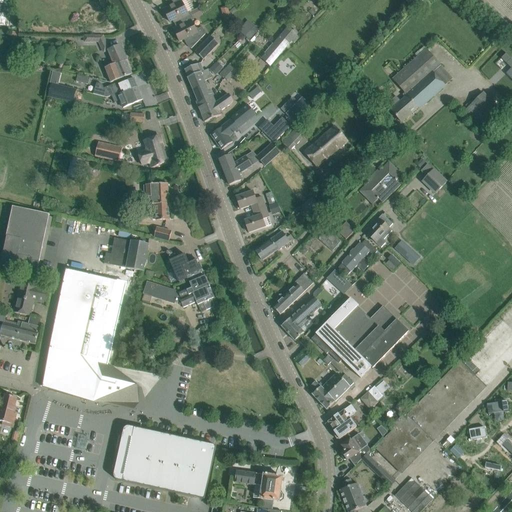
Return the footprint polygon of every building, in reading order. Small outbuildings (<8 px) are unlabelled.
[(197,17),(194,10),(188,14),(181,1),(182,0),(170,0),(173,2),(174,5),(163,10),(170,23),(173,21),(174,23),(176,28),(191,20),(197,17)] [(192,49),(206,34),(202,27),(196,30),(191,20),(176,28),(173,30),(180,42),(185,40),(187,45),(192,49)] [(269,49),(278,57),(297,35),(288,27),(269,49)] [(253,30),(246,38),(251,42),(258,35),(253,30)] [(209,36),(194,52),(202,59),(217,44),(209,36)] [(114,65),(105,69),(106,71),(109,79),(111,83),(116,81),(123,78),(132,74),(126,60),(120,46),(111,50),(110,50),(108,51),(109,51),(114,65)] [(445,86),(453,79),(426,49),(392,79),(405,94),(403,95),(405,98),(401,102),(396,97),(390,102),(395,107),(391,110),(401,123),(418,108),(419,109),(445,86)] [(511,60),(505,55),(500,60),(511,70),(506,75),(511,80),(511,60)] [(218,63),(209,71),(216,77),(224,70),(218,63)] [(209,70),(204,72),(201,64),(185,70),(188,78),(193,92),(206,86),(204,82),(213,78),(209,70)] [(229,65),(220,75),(227,81),(236,71),(229,65)] [(90,79),(78,76),(76,82),(88,85),(90,79)] [(124,92),(125,93),(137,87),(138,87),(134,79),(119,85),(118,83),(104,89),(102,85),(97,83),(94,95),(108,98),(112,96),(123,91),(124,92)] [(50,84),(47,97),(71,103),(74,90),(50,84)] [(216,104),(210,91),(208,92),(206,86),(193,92),(196,97),(198,102),(197,103),(200,111),(216,105),(216,104)] [(123,91),(112,96),(115,103),(120,100),(123,108),(130,105),(133,104),(143,100),(137,87),(125,93),(124,92),(123,91)] [(481,126),(498,109),(483,93),(465,111),(481,126)] [(230,95),(216,104),(216,105),(200,111),(205,122),(221,115),(220,112),(231,105),(234,101),(230,95)] [(288,103),(282,109),(293,121),(309,105),(302,98),(298,103),(293,108),(288,103)] [(221,128),(211,136),(221,151),(232,143),(228,137),(233,133),(234,134),(237,131),(238,132),(238,131),(237,130),(239,129),(256,116),(255,116),(248,107),(248,106),(231,119),(232,119),(233,120),(222,128),(221,128)] [(144,123),(145,115),(131,113),(130,122),(144,123)] [(274,127),(266,136),(274,143),(290,126),(282,118),(274,126),(274,127)] [(317,168),(348,142),(335,127),(304,153),(317,168)] [(168,163),(160,137),(144,141),(147,151),(138,154),(142,165),(150,163),(151,168),(168,163)] [(98,142),(95,157),(119,163),(122,148),(98,142)] [(257,157),(256,158),(258,159),(265,167),(280,154),(271,144),(257,157)] [(231,156),(220,161),(229,185),(241,181),(239,175),(252,167),(250,164),(258,159),(256,158),(257,157),(253,153),(246,157),(234,165),(234,164),(231,156)] [(70,158),(66,177),(81,180),(85,161),(70,158)] [(401,186),(397,181),(402,176),(389,164),(380,173),(378,171),(368,180),(370,182),(361,192),(373,204),(378,199),(383,204),(401,186)] [(446,183),(434,170),(423,182),(435,194),(446,183)] [(169,205),(168,184),(146,185),(147,206),(155,205),(156,221),(169,220),(169,205)] [(265,207),(261,198),(256,200),(253,192),(236,198),(237,201),(235,202),(238,210),(240,209),(240,210),(251,206),(253,212),(265,207)] [(305,202),(301,206),(303,208),(309,214),(313,209),(305,202)] [(270,206),(269,206),(271,214),(281,211),(278,203),(275,204),(270,206)] [(245,222),(242,223),(245,231),(248,230),(249,233),(258,230),(266,227),(272,225),(269,218),(265,207),(253,212),(255,217),(244,221),(245,222)] [(0,264),(37,273),(49,215),(13,208),(6,237),(11,238),(8,254),(0,256),(0,264)] [(384,240),(392,231),(389,228),(393,224),(383,215),(375,223),(377,225),(368,236),(375,242),(381,248),(386,242),(384,240)] [(346,222),(337,231),(346,240),(355,231),(346,222)] [(169,242),(172,232),(156,228),(154,238),(169,242)] [(327,231),(319,240),(333,252),(341,243),(327,231)] [(283,232),(271,240),(255,250),(262,261),(278,250),(290,242),(289,242),(293,239),(291,235),(287,238),(283,232)] [(144,272),(149,245),(114,239),(111,254),(106,253),(104,264),(144,272)] [(361,261),(369,252),(373,256),(377,251),(365,240),(362,245),(361,244),(338,268),(347,276),(357,266),(364,272),(370,264),(366,261),(364,263),(361,261)] [(401,243),(395,249),(413,265),(419,259),(401,243)] [(304,247),(299,252),(304,256),(309,251),(304,247)] [(185,255),(169,261),(179,283),(203,272),(197,260),(189,264),(185,255)] [(42,381),(41,384),(51,390),(54,385),(90,393),(103,402),(134,409),(139,386),(112,379),(109,379),(109,376),(111,366),(110,366),(108,366),(127,283),(68,270),(57,316),(42,381)] [(154,279),(156,274),(147,271),(145,276),(154,279)] [(335,271),(327,280),(344,296),(352,287),(335,271)] [(296,300),(314,283),(305,274),(295,283),(297,285),(284,297),(282,296),(280,296),(278,297),(278,300),(280,301),(273,308),(280,315),(295,301),(296,301),(296,300)] [(214,298),(204,275),(195,279),(190,282),(192,287),(179,293),(148,283),(144,293),(178,303),(178,300),(180,300),(183,307),(196,302),(198,305),(204,303),(207,310),(213,308),(214,305),(212,299),(214,298)] [(45,304),(48,290),(37,287),(38,283),(22,279),(14,312),(21,314),(30,316),(34,300),(40,301),(40,302),(45,304)] [(299,327),(312,314),(321,306),(314,298),(282,327),(295,341),(304,333),(299,327)] [(348,344),(370,321),(357,308),(358,307),(351,300),(312,339),(327,354),(328,353),(343,339),(348,344)] [(373,369),(411,331),(385,306),(370,321),(348,344),(343,339),(328,353),(339,363),(342,360),(361,379),(371,368),(373,369)] [(38,333),(39,327),(38,327),(40,320),(41,320),(30,317),(28,324),(23,323),(21,329),(20,329),(17,340),(36,345),(39,334),(38,333)] [(461,321),(457,327),(461,330),(465,324),(461,321)] [(17,340),(20,329),(4,324),(1,336),(17,340)] [(328,366),(333,361),(328,356),(323,361),(328,366)] [(395,480),(483,387),(456,361),(373,449),(397,471),(392,476),(395,480)] [(328,409),(350,387),(354,384),(345,375),(342,378),(337,373),(324,386),(321,383),(319,385),(317,383),(317,382),(316,382),(310,387),(316,392),(313,395),(327,410),(328,410),(329,409),(328,409)] [(375,386),(369,392),(375,400),(378,402),(384,396),(382,394),(375,386)] [(13,414),(15,408),(17,398),(5,395),(3,404),(1,404),(0,408),(0,421),(3,422),(2,425),(13,428),(17,415),(13,414)] [(507,402),(487,405),(488,415),(494,414),(503,412),(509,412),(507,402)] [(357,427),(351,418),(357,414),(351,405),(344,410),(328,422),(335,432),(334,432),(334,435),(337,439),(339,440),(340,440),(357,427)] [(396,409),(396,410),(396,412),(397,413),(397,414),(399,414),(400,414),(401,414),(402,413),(403,413),(404,411),(404,410),(404,409),(403,407),(402,407),(401,406),(400,406),(398,406),(397,407),(396,408),(396,409)] [(484,427),(469,430),(471,440),(486,437),(484,427)] [(135,428),(123,482),(204,499),(216,446),(135,428)] [(346,460),(347,461),(349,459),(355,466),(371,451),(367,446),(368,446),(359,434),(352,439),(350,440),(342,446),(346,450),(341,453),(343,455),(342,457),(344,460),(346,460)] [(511,444),(507,440),(503,445),(511,454),(511,444)] [(454,444),(447,451),(459,462),(462,458),(455,451),(458,448),(454,444)] [(361,461),(373,472),(379,465),(367,455),(361,461)] [(486,463),(485,468),(500,471),(501,467),(486,463)] [(283,495),(281,493),(283,478),(237,471),(235,481),(235,483),(263,486),(261,500),(269,501),(279,502),(280,500),(282,498),(283,495)] [(420,502),(424,506),(432,499),(413,478),(395,495),(403,504),(405,502),(411,508),(414,505),(411,502),(415,498),(419,502),(420,502)] [(352,511),(367,507),(358,484),(353,486),(351,480),(351,479),(342,483),(342,484),(344,489),(340,491),(347,511),(352,511)]
